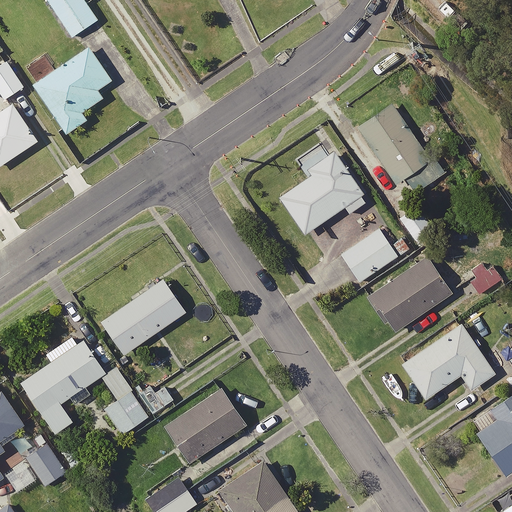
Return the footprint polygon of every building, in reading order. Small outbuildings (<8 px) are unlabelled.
[(94,17),(83,0),(50,0),(70,32),(94,17)] [(107,77),(84,43),(28,80),(61,130),(94,108),(89,100),(98,94),(93,86),(107,77)] [(8,62),(0,67),(0,87),(6,95),(23,82),(8,62)] [(412,189),(441,169),(432,155),(427,158),(387,99),(352,123),(391,180),(401,173),(412,189)] [(0,157),(32,138),(11,105),(0,112),(0,157)] [(317,244),(306,226),(343,202),(348,209),(362,200),(323,139),(298,155),(307,170),(275,190),(297,226),(291,230),(305,252),(317,244)] [(431,229),(412,202),(395,214),(414,241),(431,229)] [(356,279),(407,247),(392,223),(381,229),(377,224),(337,249),(356,279)] [(446,291),(421,252),(363,289),(388,328),(446,291)] [(481,256),(459,271),(475,294),(497,279),(481,256)] [(181,308),(157,272),(95,314),(119,350),(181,308)] [(490,370),(457,319),(397,358),(420,393),(456,370),(466,385),(490,370)] [(86,389),(80,381),(93,373),(102,366),(75,326),(41,349),(46,356),(16,377),(52,428),(68,417),(55,398),(64,392),(70,400),(86,389)] [(511,341),(500,349),(511,366),(511,341)] [(98,402),(118,431),(145,412),(112,364),(98,374),(111,393),(98,402)] [(511,378),(509,380),(511,384),(511,386),(466,415),(499,470),(511,462),(511,378)] [(169,395),(159,380),(150,385),(146,379),(134,388),(149,409),(169,395)] [(240,420),(215,383),(160,420),(185,457),(240,420)] [(0,446),(0,445),(0,440),(12,433),(9,428),(19,422),(0,391),(0,446)] [(61,471),(41,436),(20,449),(40,483),(61,471)] [(299,511),(260,453),(215,483),(233,511),(299,511)] [(172,511),(191,499),(172,472),(139,495),(151,511),(172,511)] [(511,511),(511,490),(489,507),(492,511),(511,511)] [(11,511),(3,502),(0,504),(0,511),(11,511)]
